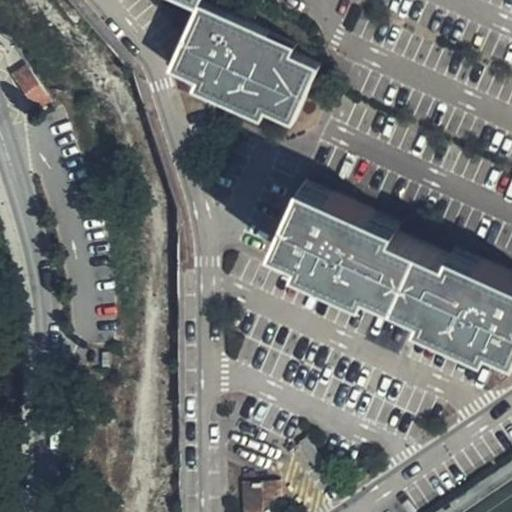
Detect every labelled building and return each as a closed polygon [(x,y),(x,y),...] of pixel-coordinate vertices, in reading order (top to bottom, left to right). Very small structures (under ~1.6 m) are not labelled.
[(225,18),(229,10),(207,0),(202,0),(200,4),(199,7),(225,18)] [(321,63),(294,50),(271,39),(274,31),(229,10),(225,18),(199,7),(185,38),(173,65),(199,77),(195,85),(240,106),(244,98),(267,109),(295,121),(321,63)] [(271,39),(294,50),(298,42),(274,31),(271,39)] [(15,78),(35,106),(49,96),(30,67),(15,78)] [(264,117),(267,109),(244,98),(240,106),(264,117)] [(298,202),(294,213),(320,224),(325,214),(298,202)] [(503,372),(511,351),(511,308),(503,305),(508,295),(465,276),(460,286),(437,275),(385,253),(360,242),(364,231),(325,214),(320,224),(294,213),(270,267),(296,278),(292,287),(332,305),(336,296),(361,308),(412,330),(436,341),(432,350),(475,369),(479,361),(503,372)] [(360,242),(385,253),(390,243),(364,231),(360,242)] [(460,286),(465,276),(441,266),(437,275),(460,286)] [(503,305),(511,308),(511,297),(508,295),(503,305)] [(357,316),(361,308),(336,296),(332,305),(357,316)] [(408,339),(432,350),(436,341),(412,330),(408,339)] [(310,436),(302,442),(318,466),(326,460),(322,454),(310,436)] [(246,505),(278,505),(278,481),(246,480),(246,505)]
